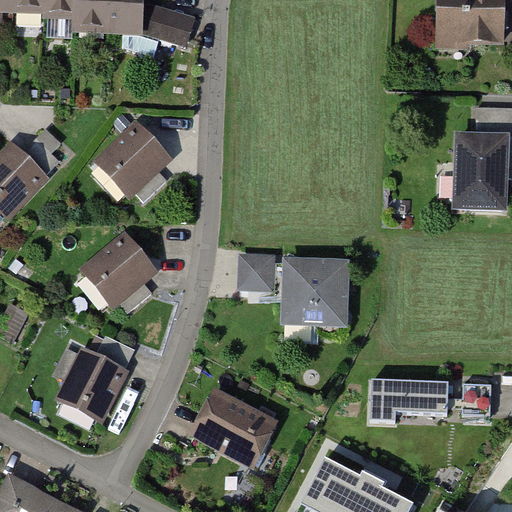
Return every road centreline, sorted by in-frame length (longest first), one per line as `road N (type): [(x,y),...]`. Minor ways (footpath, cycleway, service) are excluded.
road 1 (residential): [(115,488),(173,372),(201,279),(217,0)]
road 2 (residential): [(115,488),(0,428)]
